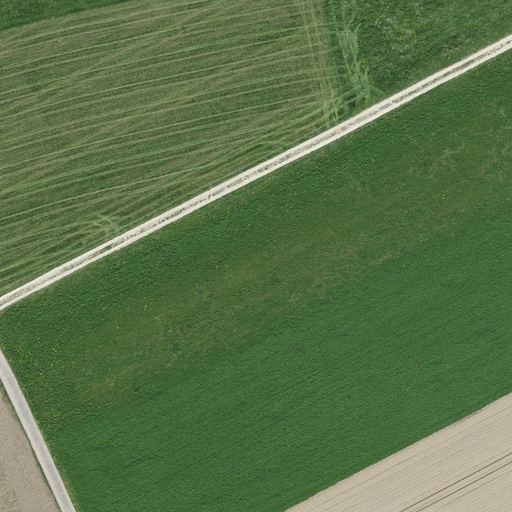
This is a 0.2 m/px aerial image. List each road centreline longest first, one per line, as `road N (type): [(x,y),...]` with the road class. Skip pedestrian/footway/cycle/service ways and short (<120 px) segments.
road 1 (track): [(0,300),(511,37)]
road 2 (track): [(60,511),(0,381)]
